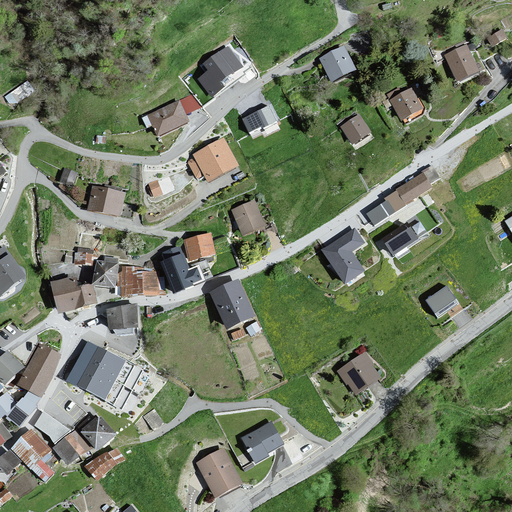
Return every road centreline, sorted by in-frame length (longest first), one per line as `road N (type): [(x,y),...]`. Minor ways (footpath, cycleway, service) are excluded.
road 1 (residential): [(73,329),(107,305),(167,300),(220,284),(301,243),(511,110)]
road 2 (residential): [(338,6),(335,32),(167,157),(96,155),(40,134),(25,145),(20,172)]
road 3 (residential): [(239,511),(345,445),(511,305)]
road 4 (residential): [(20,172),(47,181),(89,216),(151,230)]
road 5 (residential): [(0,453),(41,405),(73,329)]
